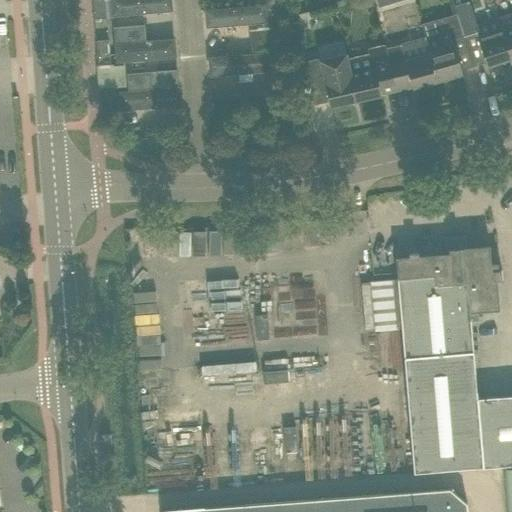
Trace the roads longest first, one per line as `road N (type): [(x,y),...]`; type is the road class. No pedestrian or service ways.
road 1 (tertiary): [(203,187),(360,170),(511,125)]
road 2 (secondary): [(69,382),(54,187)]
road 3 (residential): [(190,0),(203,187)]
road 4 (secondary): [(54,187),(41,0)]
road 5 (tertiary): [(54,187),(203,187)]
road 6 (secondary): [(80,511),(69,382)]
